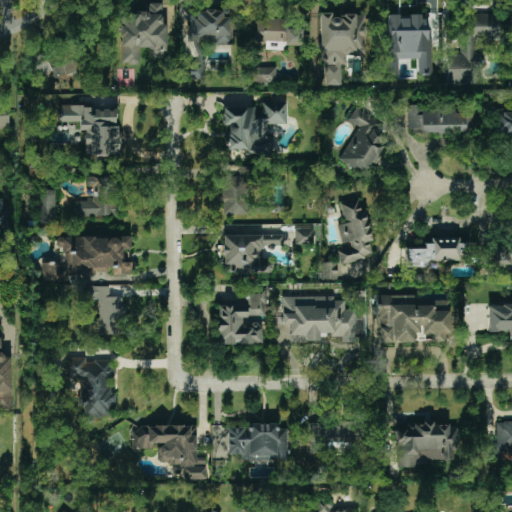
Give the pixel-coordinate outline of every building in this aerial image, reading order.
[(166,58),(166,24),(162,24),(161,3),(148,3),(148,13),(119,13),(119,64),(139,64),(139,48),(148,48),(148,58),(166,58)] [(230,45),(230,10),(189,10),(189,40),(210,40),(210,45),(230,45)] [(324,85),(340,85),(341,64),(346,64),(346,54),(364,55),(366,16),(331,15),(331,13),(321,13),(319,64),(325,64),(324,85)] [(448,84),(483,84),(483,53),(476,53),(476,39),(500,38),(499,13),(461,14),(462,54),(447,54),(448,84)] [(387,14),(387,59),(418,59),(418,73),(432,74),(432,36),(425,36),(425,15),(387,14)] [(256,19),(256,43),(265,43),(265,50),(285,50),(285,45),(302,46),(302,29),(294,29),(294,19),(256,19)] [(78,69),(71,52),(48,61),(54,79),(78,69)] [(202,79),(202,64),(184,64),(184,79),(202,79)] [(276,67),(249,68),(249,83),(276,82),(276,67)] [(222,109),(222,125),(228,125),(227,149),(245,149),(245,154),(272,155),(272,137),(266,137),(267,124),(286,124),(286,102),(262,102),(262,109),(222,109)] [(473,133),(473,111),(455,111),(455,106),(409,107),(409,134),(473,133)] [(121,155),(121,134),(116,134),(116,108),(61,107),(61,121),(83,122),(82,154),(121,155)] [(339,159),(364,173),(371,161),(374,163),(388,138),(377,132),(382,122),(356,107),(348,120),(358,126),(339,159)] [(511,108),(496,108),(495,135),(511,135),(511,108)] [(222,215),(248,214),(248,166),(239,167),(239,176),(222,176),(222,215)] [(74,201),(74,216),(115,215),(114,177),(87,177),(88,188),(93,188),(94,201),(74,201)] [(39,223),(56,223),(55,190),(38,190),(39,223)] [(337,248),(340,263),(374,256),(362,198),(339,202),(344,223),(337,225),(342,247),(337,248)] [(295,244),(313,244),(312,229),(295,229),(295,244)] [(223,235),(223,264),(235,264),(235,272),(273,272),(273,260),(260,260),(260,246),(283,246),(283,234),(223,235)] [(131,236),(55,237),(55,250),(63,250),(63,262),(42,263),(42,281),(67,281),(66,272),(112,271),(112,275),(131,274),(131,262),(122,262),(121,250),(131,250),(131,236)] [(428,261),(464,261),(464,243),(459,243),(459,238),(431,238),(431,247),(406,247),(406,267),(428,267),(428,261)] [(511,246),(496,247),(496,268),(504,268),(504,277),(511,276),(511,246)] [(320,280),(337,279),(336,262),(320,263),(320,280)] [(95,335),(124,334),(123,296),(109,296),(109,286),(89,287),(90,304),(95,304),(95,335)] [(262,344),(262,323),(244,324),(244,316),(265,315),(265,288),(257,288),(257,294),(249,295),(249,305),(217,305),(217,344),(262,344)] [(281,297),(282,324),(289,324),(289,342),(319,342),(319,333),(330,332),(330,338),(355,338),(355,310),(344,310),(344,300),(334,300),(333,296),(281,297)] [(377,299),(377,341),(424,341),(449,341),(449,300),(432,300),(432,299),(377,299)] [(511,305),(488,305),(488,332),(509,332),(509,339),(511,338),(511,305)] [(0,409),(11,410),(11,357),(0,357),(0,336),(0,409)] [(113,360),(86,360),(86,358),(65,358),(65,377),(79,377),(79,400),(79,417),(114,417),(114,391),(107,391),(107,377),(113,377),(113,360)] [(364,421),(339,421),(339,424),(309,423),(308,455),(356,455),(356,445),(363,446),(364,421)] [(511,421),(496,421),(496,444),(488,444),(488,458),(498,458),(498,450),(511,450),(511,421)] [(395,432),(406,432),(406,425),(423,425),(423,422),(432,422),(433,426),(447,425),(447,428),(457,428),(457,452),(453,452),(453,460),(426,460),(426,464),(416,464),(416,468),(395,468),(395,432)] [(287,460),(286,429),(277,429),(277,425),(228,426),(228,455),(240,455),(240,461),(287,460)] [(206,479),(206,457),(196,458),(196,426),(131,426),(132,450),(157,450),(157,465),(183,465),(183,480),(206,479)] [(354,511),(355,510),(331,508),(332,502),(316,501),(315,511),(354,511)]
